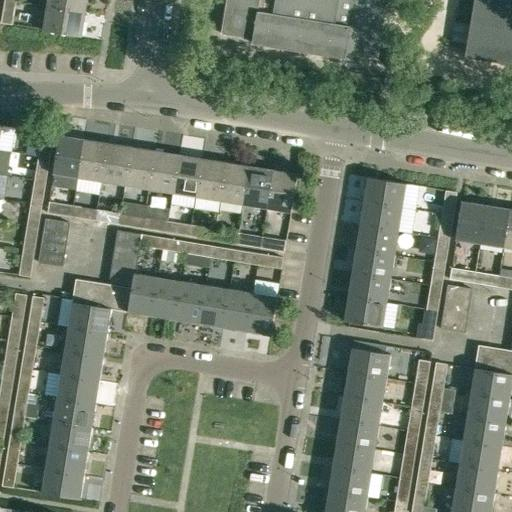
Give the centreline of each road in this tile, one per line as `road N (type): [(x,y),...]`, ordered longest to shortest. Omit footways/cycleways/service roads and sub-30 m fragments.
road 1 (residential): [(118,511),(142,358),(298,382)]
road 2 (residential): [(298,382),(340,133)]
road 3 (residential): [(340,133),(148,103)]
road 4 (residential): [(511,161),(340,133)]
road 5 (residential): [(148,103),(0,95)]
road 6 (residential): [(298,382),(277,511)]
